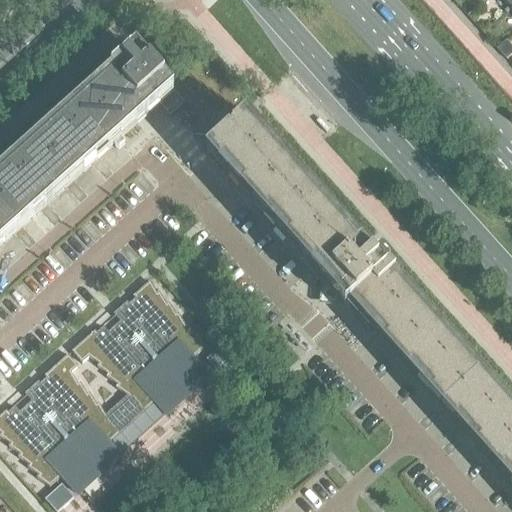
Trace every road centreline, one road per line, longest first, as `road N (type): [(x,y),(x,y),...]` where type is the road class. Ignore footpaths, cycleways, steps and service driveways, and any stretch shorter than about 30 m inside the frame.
road 1 (residential): [(485,511),(178,183)]
road 2 (tertiary): [(261,0),(511,278)]
road 3 (residential): [(0,286),(137,160),(156,160),(178,183)]
road 4 (tertiary): [(511,154),(364,0)]
road 5 (tertiary): [(0,80),(91,0)]
